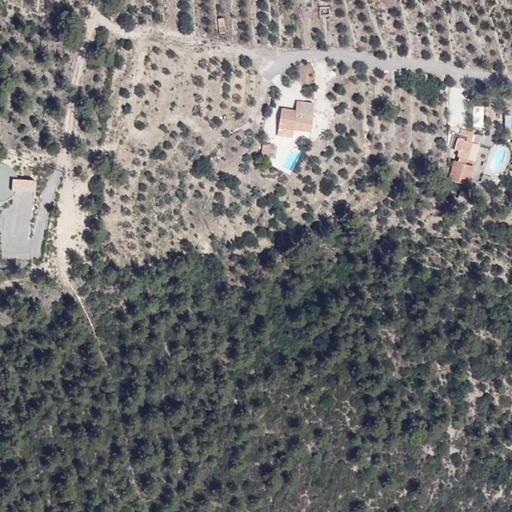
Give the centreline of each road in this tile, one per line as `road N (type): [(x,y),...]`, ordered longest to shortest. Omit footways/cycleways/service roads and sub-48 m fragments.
road 1 (track): [(96,18),(135,36),(170,35),(277,66)]
road 2 (track): [(95,0),(58,170)]
